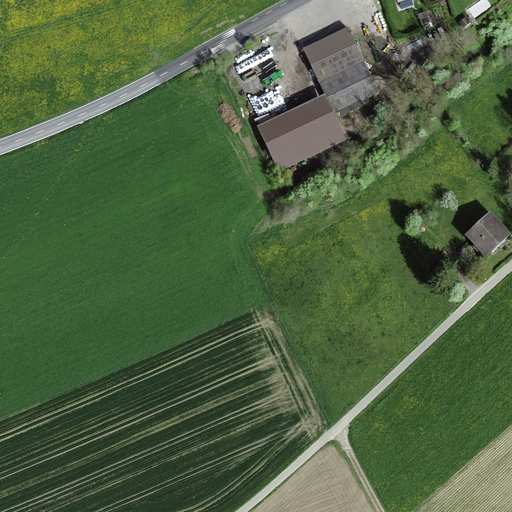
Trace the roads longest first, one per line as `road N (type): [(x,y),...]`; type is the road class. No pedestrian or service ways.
road 1 (residential): [(511,266),(241,511)]
road 2 (secondary): [(297,0),(104,106),(0,147)]
